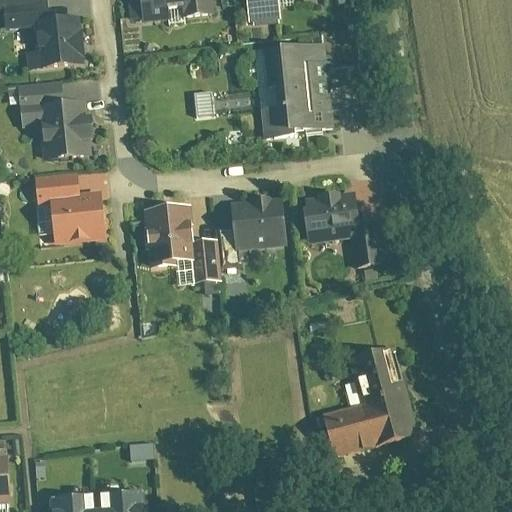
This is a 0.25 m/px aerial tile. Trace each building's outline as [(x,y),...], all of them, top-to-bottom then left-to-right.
[(148,0),(133,0),(136,20),(150,18),(148,0)] [(148,0),(150,18),(151,26),(176,23),(174,8),(185,7),(184,0),(148,0)] [(217,0),(184,0),(185,7),(187,21),(219,17),(217,0)] [(250,0),(253,23),(287,19),(284,0),(250,0)] [(53,5),(11,9),(13,28),(42,25),(55,24),(53,5)] [(55,24),(42,25),(45,52),(30,54),(32,73),(90,67),(85,21),(55,24)] [(364,71),(360,34),(326,38),(327,47),(330,74),(364,71)] [(327,47),(270,53),(274,88),(265,89),(265,93),(221,97),(223,109),(266,105),(270,140),(336,133),(330,74),(327,47)] [(66,86),(24,90),(26,111),(28,110),(68,106),(66,86)] [(216,95),(193,96),(194,121),(217,120),(216,95)] [(68,106),(28,110),(30,130),(50,128),(53,162),(98,158),(96,142),(100,142),(98,123),(94,123),(92,104),(68,106)] [(84,177),(40,181),(43,205),(58,204),(86,201),(84,177)] [(362,196),(311,201),(315,243),(358,239),(367,238),(366,229),(362,196)] [(86,201),(58,204),(63,248),(111,243),(107,199),(86,201)] [(287,201),(240,205),(242,232),(244,252),(291,248),(287,201)] [(194,208),(149,212),(154,269),(199,264),(197,244),(194,208)] [(361,269),(394,265),(390,227),(366,229),(367,238),(358,239),(361,269)] [(225,242),(227,267),(246,266),(244,252),(242,232),(224,234),(225,242)] [(199,264),(201,286),(229,283),(227,267),(225,242),(197,244),(199,264)] [(381,283),(380,270),(363,272),(364,285),(381,283)] [(328,418),(336,464),(426,448),(409,352),(359,361),(368,411),(328,418)] [(14,460),(0,460),(0,503),(17,503),(14,460)] [(144,511),(143,495),(52,501),(53,511),(144,511)]
